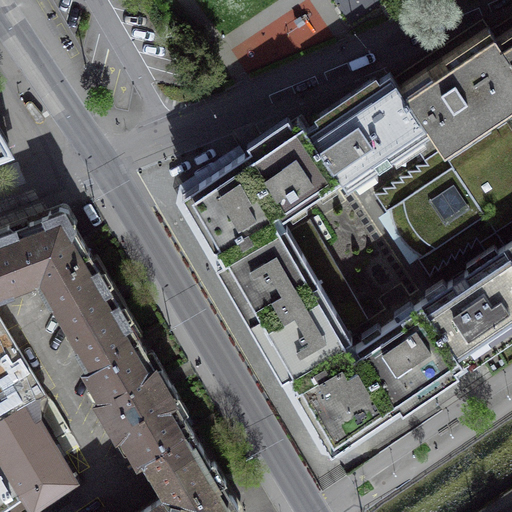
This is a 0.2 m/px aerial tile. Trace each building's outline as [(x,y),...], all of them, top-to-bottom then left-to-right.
[(511,97),(511,60),(496,36),(488,24),(407,78),(403,81),(398,84),(430,132),(439,146),(444,143),(511,97)] [(511,25),(496,36),(511,60),(511,25)] [(430,132),(398,84),(390,71),(312,123),(307,127),(340,177),(347,187),(352,184),(413,143),(430,132)] [(511,97),(444,143),(439,146),(504,243),(508,240),(511,237),(511,97)] [(340,177),(307,127),(299,114),(251,147),(248,149),(244,152),(281,214),(340,177)] [(0,156),(14,151),(0,127),(0,156)] [(416,252),(422,255),(418,258),(429,275),(479,242),(487,254),(504,243),(439,146),(430,132),(413,143),(424,159),(374,192),(386,210),(391,207),(391,213),(391,220),(393,227),(396,234),(401,240),(406,245),(411,249),(416,252)] [(348,329),(290,230),(281,214),(244,152),(243,151),(194,185),(192,196),(190,206),(213,247),(216,245),(220,252),(224,259),(221,261),(287,373),(290,372),(352,336),(348,329)] [(53,212),(0,231),(0,292),(10,289),(9,287),(36,276),(40,281),(89,252),(66,213),(62,211),(58,211),(53,212)] [(290,230),(348,329),(367,317),(309,218),(290,230)] [(422,298),(465,360),(469,357),(511,327),(511,255),(504,243),(487,254),(427,295),(422,298)] [(114,295),(89,252),(40,281),(50,299),(53,298),(67,322),(65,328),(68,334),(73,333),(80,346),(78,347),(89,365),(139,337),(114,295)] [(356,342),(393,407),(429,384),(465,360),(422,298),(356,342)] [(28,404),(45,393),(0,317),(0,510),(22,496),(30,508),(73,479),(28,404)] [(356,342),(352,336),(290,372),(294,378),(297,385),(294,387),(324,438),(334,439),(343,441),(393,407),(356,342)] [(165,382),(139,337),(89,365),(84,368),(100,396),(96,398),(116,433),(120,430),(137,459),(144,455),(191,427),(165,382)] [(236,505),(191,427),(144,455),(167,494),(165,496),(162,498),(161,496),(137,511),(234,511),(235,511),(236,505)]
